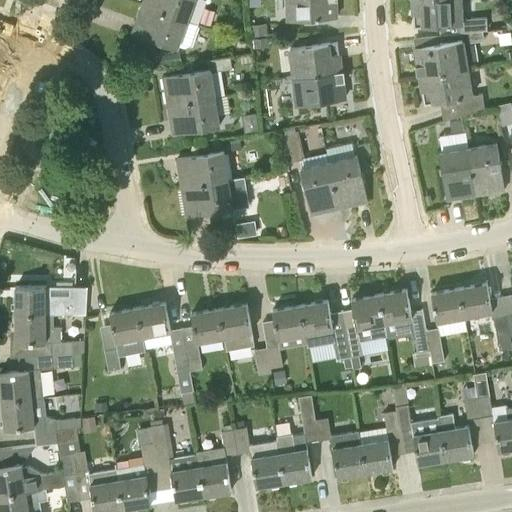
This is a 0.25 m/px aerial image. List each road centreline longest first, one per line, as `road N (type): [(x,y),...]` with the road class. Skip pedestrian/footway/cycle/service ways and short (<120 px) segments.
road 1 (residential): [(414,248),(227,260),(123,248)]
road 2 (residential): [(414,248),(387,133),(370,0)]
road 3 (residential): [(123,248),(103,102),(94,84),(32,35)]
road 4 (residential): [(123,248),(50,240),(0,224)]
